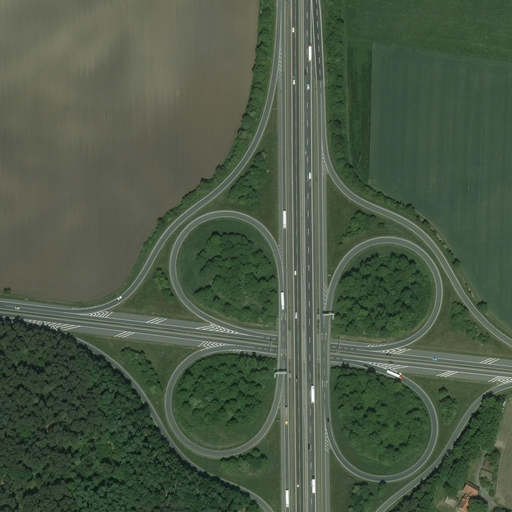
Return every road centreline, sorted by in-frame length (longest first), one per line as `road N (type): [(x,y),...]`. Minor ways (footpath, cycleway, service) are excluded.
road 1 (motorway): [(294,0),(299,511)]
road 2 (motorway): [(311,511),(307,0)]
road 3 (motorway): [(277,0),(274,62),(255,139),(227,180),(163,236),(127,293),(86,310),(0,303)]
road 4 (motorway): [(0,318),(108,358),(185,460),(268,511)]
road 5 (motorway): [(323,324),(336,275),(362,246),(395,240),(430,263),(439,293),(421,331),(387,346),(336,345)]
road 6 (motorway): [(336,356),(386,370),(423,394),(434,417),(430,449),(403,475),(363,476),(338,455),(324,400)]
road 7 (motorway): [(284,370),(273,413),(251,444),(219,454),(183,438),(168,408),(176,373),(206,350),(258,346)]
road 8 (motorway): [(280,0),(283,307)]
road 9 (motorway): [(241,333),(193,308),(175,283),(173,254),(203,219),(233,215),(265,232),(283,307)]
road 10 (motorway): [(511,343),(474,311),(415,229),(339,184),(319,136)]
road 11 (trunk): [(0,316),(258,346)]
road 12 (trunk): [(241,333),(0,305)]
road 13 (motorway): [(323,324),(319,136)]
road 14 (motorway): [(380,511),(437,462),(476,404),(511,384)]
road 15 (trunk): [(511,366),(336,345)]
road 16 (trunk): [(336,356),(511,377)]
road 17 (motorway): [(284,370),(287,511)]
road 18 (motorway): [(319,136),(313,0)]
